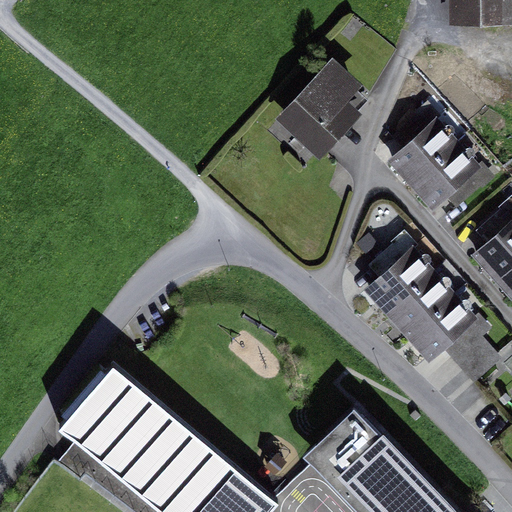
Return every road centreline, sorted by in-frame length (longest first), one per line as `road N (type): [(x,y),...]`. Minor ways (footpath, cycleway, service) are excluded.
road 1 (residential): [(222,245),(182,256),(137,291),(0,482)]
road 2 (residential): [(222,245),(204,195),(0,17)]
road 3 (residential): [(511,489),(430,400),(320,301)]
road 4 (residential): [(377,165),(511,317)]
road 5 (residential): [(320,301),(377,165)]
road 6 (residential): [(377,165),(366,147),(413,35)]
